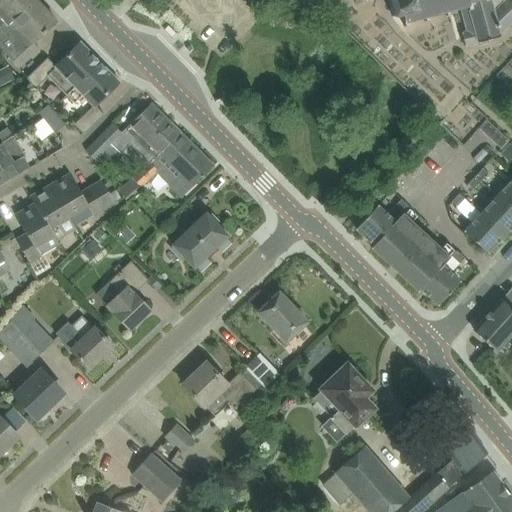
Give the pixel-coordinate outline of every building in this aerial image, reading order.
[(0,0),(0,46),(19,68),(40,49),(34,43),(57,22),(56,21),(56,22),(36,0),(0,0)] [(387,0),(393,17),(402,14),(405,27),(408,26),(407,22),(424,17),(426,22),(429,21),(428,16),(445,11),(447,16),(450,15),(449,10),(462,7),(465,19),(463,19),(463,21),(465,20),(468,32),(462,34),(466,46),(479,43),(480,46),(482,45),(481,42),(498,38),(501,39),(502,37),(500,36),(499,35),(511,22),(511,2),(509,0),(507,0),(506,1),(505,0),(387,0)] [(48,76),(67,95),(100,63),(81,44),(80,42),(79,44),(56,65),(56,64),(55,65),(48,58),(27,78),(35,89),(48,76)] [(118,82),(100,63),(67,95),(70,98),(74,102),(82,94),(94,105),(75,124),(84,134),(104,114),(96,106),(118,84),(119,84),(120,83),(119,82),(118,82)] [(511,74),(511,67),(509,64),(502,71),(509,77),(511,74)] [(8,67),(0,70),(0,79),(3,85),(15,79),(8,67)] [(154,158),(180,133),(151,104),(124,130),(153,159),(154,158)] [(55,133),(56,133),(65,125),(49,105),(39,113),(55,133)] [(485,134),(493,126),(488,121),(480,129),(485,134)] [(99,168),(118,149),(113,144),(122,134),(113,125),(86,151),(99,168)] [(498,131),(493,126),(485,134),(491,139),(498,131)] [(0,144),(13,136),(7,127),(0,131),(0,144)] [(496,144),(504,135),(498,131),(491,139),(496,144)] [(180,133),(154,158),(156,161),(160,157),(180,177),(170,187),(182,198),(214,166),(180,133)] [(509,140),(504,135),(496,144),(501,149),(509,140)] [(0,144),(0,171),(1,171),(7,182),(29,168),(23,158),(25,156),(13,136),(0,144)] [(511,144),(510,143),(501,153),(510,162),(511,159),(511,144)] [(125,202),(140,188),(157,172),(148,164),(132,180),(131,179),(125,185),(118,192),(125,202)] [(476,177),(481,181),(488,173),(483,169),(476,177)] [(50,186),(69,218),(70,217),(75,226),(104,210),(91,187),(81,193),(70,174),(50,186)] [(473,189),(481,181),(476,177),(468,185),(473,189)] [(511,180),(498,196),(511,209),(511,180)] [(102,181),(91,187),(104,210),(114,204),(102,181)] [(59,224),(69,218),(50,186),(31,197),(35,204),(57,241),(66,236),(59,224)] [(460,194),(452,202),(457,207),(465,199),(460,194)] [(511,209),(498,196),(481,213),(505,235),(511,227),(511,209)] [(396,205),(404,213),(410,207),(402,199),(396,205)] [(41,256),(59,245),(35,204),(16,215),(26,235),(16,240),(29,263),(41,256)] [(356,229),(374,246),(396,222),(378,205),(356,229)] [(172,245),(195,269),(229,236),(206,213),(172,245)] [(396,222),(374,246),(372,248),(419,292),(421,289),(443,265),(451,257),(404,213),(396,222)] [(488,254),(505,235),(481,213),(464,232),(488,254)] [(117,234),(127,244),(135,237),(126,227),(117,234)] [(93,240),(92,241),(84,250),(83,250),(91,259),(102,248),(93,240)] [(465,258),(457,251),(452,256),(460,264),(465,258)] [(130,330),(151,310),(135,293),(148,280),(130,261),(109,282),(121,295),(108,307),(113,312),(112,313),(130,330)] [(461,282),(443,265),(421,289),(439,306),(461,282)] [(497,352),(511,335),(511,287),(511,288),(502,299),(501,299),(475,328),(475,332),(497,352)] [(287,342),(307,322),(279,293),(259,312),(287,342)] [(72,351),(89,369),(113,346),(95,327),(93,329),(82,317),(71,326),(84,339),(72,351)] [(23,330),(44,352),(54,341),(34,320),(23,330)] [(0,332),(0,339),(5,345),(12,340),(22,331),(13,321),(0,332)] [(44,352),(23,330),(22,331),(12,340),(33,362),(43,352),(44,352)] [(265,389),(279,373),(259,353),(244,367),(246,369),(262,385),(265,389)] [(257,390),(257,389),(262,385),(246,369),(242,373),(241,372),(228,384),(206,362),(183,385),(205,407),(206,407),(215,416),(229,403),(236,410),(257,390)] [(338,442),(374,408),(369,404),(374,399),(368,393),(371,391),(358,376),(360,373),(357,368),(352,364),(349,367),(347,365),(321,389),(340,409),(323,425),(338,442)] [(15,395),(37,418),(42,413),(43,414),(47,411),(46,410),(63,393),(41,370),(15,395)] [(0,453),(18,437),(0,417),(0,453)] [(421,511),(488,454),(467,424),(466,425),(444,444),(453,455),(451,456),(454,459),(411,498),(395,511),(421,511)] [(195,441),(177,425),(166,437),(184,452),(195,441)] [(370,511),(395,511),(411,498),(366,446),(336,472),(370,511)] [(182,481),(151,454),(132,475),(163,502),(182,481)] [(511,511),(511,497),(501,483),(493,471),(464,493),(449,504),(451,507),(443,511),(511,511)] [(124,511),(97,502),(92,511),(124,511)]
